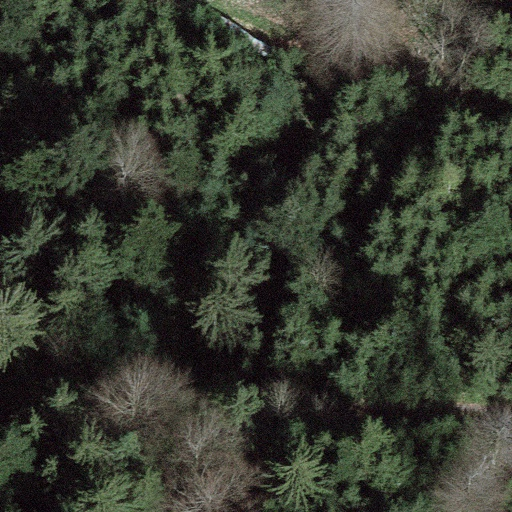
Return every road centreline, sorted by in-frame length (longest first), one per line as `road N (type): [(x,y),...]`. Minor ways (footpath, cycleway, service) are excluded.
road 1 (track): [(0,432),(511,422)]
road 2 (track): [(202,0),(511,127)]
